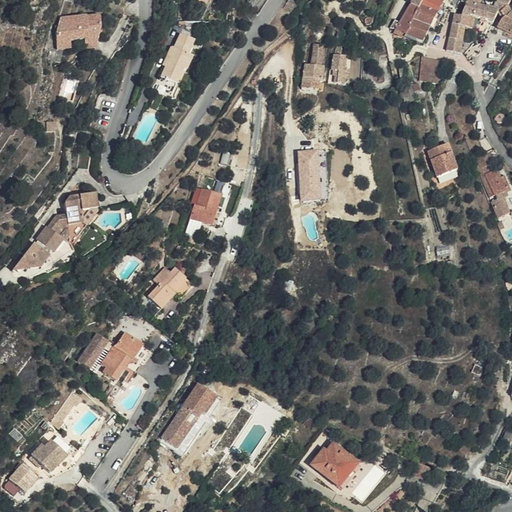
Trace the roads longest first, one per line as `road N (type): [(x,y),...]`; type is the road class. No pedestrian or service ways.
road 1 (residential): [(146,0),(109,164),(120,181),(134,184),(155,171),(277,0)]
road 2 (residential): [(511,161),(490,130),(475,75),(435,52)]
